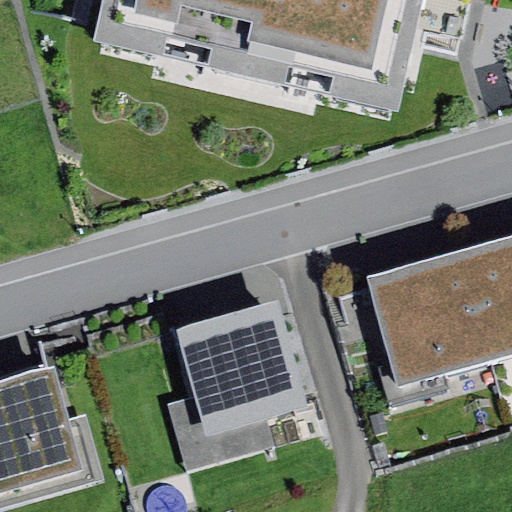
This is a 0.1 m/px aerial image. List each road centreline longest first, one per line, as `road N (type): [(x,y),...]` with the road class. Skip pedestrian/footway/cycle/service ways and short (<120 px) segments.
road 1 (residential): [(511,167),(0,312)]
road 2 (track): [(286,230),(356,483),(347,511)]
